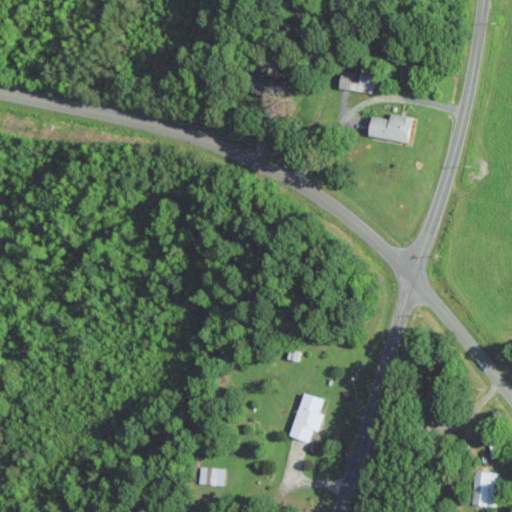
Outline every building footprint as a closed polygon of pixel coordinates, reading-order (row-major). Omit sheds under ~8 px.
[(371,74),(344,70),(342,87),(362,90),(363,82),(370,83),(371,74)] [(374,115),(371,135),(410,141),(414,116),(393,112),(392,118),(374,115)] [(325,398),(306,392),(292,435),(311,441),(315,428),(320,430),(325,414),(321,413),(325,398)] [(225,467),(200,466),(200,483),(224,484),(225,467)] [(499,472),(476,471),(475,504),(498,505),(499,472)]
